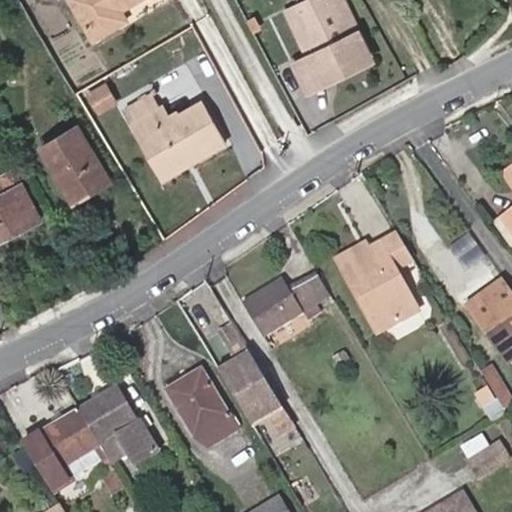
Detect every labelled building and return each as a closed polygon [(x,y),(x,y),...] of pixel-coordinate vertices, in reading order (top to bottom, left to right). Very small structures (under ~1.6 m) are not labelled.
[(122,5),(124,11),(143,0),(66,0),(65,1),(90,45),(125,25),(118,14),(114,9),(122,5)] [(359,33),(343,0),(316,0),(289,13),(307,50),(292,58),(310,94),(324,86),(321,79),(370,55),(359,33)] [(118,14),(124,11),(122,5),(114,9),(118,14)] [(14,82),(20,93),(44,80),(31,55),(16,63),(12,55),(0,61),(0,69),(6,81),(12,78),(14,82)] [(14,96),(20,93),(14,82),(9,85),(14,96)] [(130,126),(157,173),(188,155),(192,162),(224,144),(200,102),(169,120),(162,108),(130,126)] [(109,178),(78,125),(41,148),(72,201),(109,178)] [(188,155),(157,173),(161,180),(192,162),(188,155)] [(0,246),(44,220),(11,164),(0,169),(0,246)] [(400,269),(414,260),(397,233),(371,249),(343,266),(358,292),(383,333),(423,309),(400,269)] [(340,261),(343,266),(371,249),(369,244),(340,261)] [(302,310),(332,295),(320,276),(292,291),(284,277),(245,300),(266,335),(305,314),(302,310)] [(511,359),(511,290),(505,280),(458,310),(499,367),(511,359)] [(245,344),(232,323),(222,329),(234,351),(236,349),(245,344)] [(241,357),(250,352),(245,344),(236,349),(241,357)] [(254,426),(284,410),(255,360),(252,356),(222,374),(249,421),(254,426)] [(511,359),(499,367),(503,372),(511,366),(511,359)] [(212,426),(219,438),(238,427),(203,369),(168,389),(195,434),(212,426)] [(80,409),(108,457),(125,448),(136,465),(159,452),(149,434),(120,386),(80,409)] [(70,479),(108,457),(80,409),(25,442),(48,481),(65,471),(70,479)] [(254,426),(272,458),(301,442),(284,410),(254,426)] [(511,459),(501,440),(467,462),(478,481),(511,461),(511,459)] [(453,498),(461,511),(478,511),(466,490),(453,498)] [(287,511),(279,498),(253,511),(287,511)] [(461,511),(453,498),(429,511),(461,511)]
